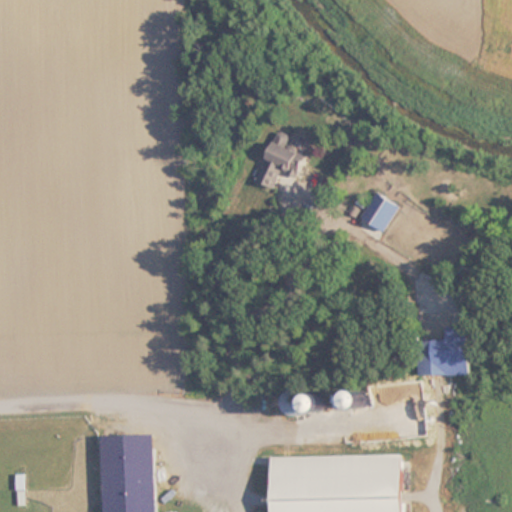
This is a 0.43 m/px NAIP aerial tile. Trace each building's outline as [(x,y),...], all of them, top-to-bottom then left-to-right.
[(262,180),(278,188),(287,170),(302,177),(312,155),(292,146),(297,137),(284,131),(262,180)] [(367,217),(390,231),(406,206),(383,192),(367,217)] [(425,341),(425,374),(453,374),(453,341),(425,341)] [(106,436),(108,511),(160,511),(159,435),(106,436)] [(408,511),(408,455),(277,457),(277,511),(408,511)]
